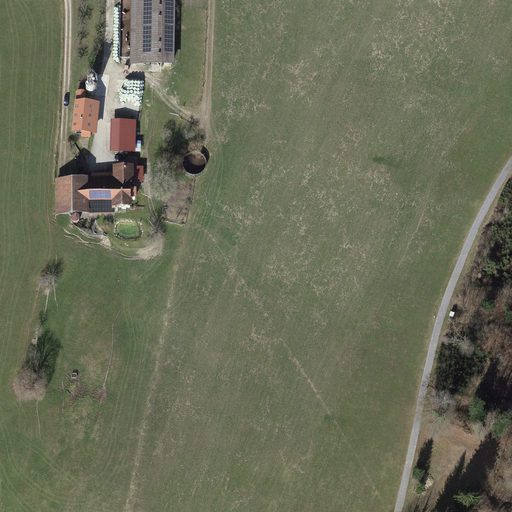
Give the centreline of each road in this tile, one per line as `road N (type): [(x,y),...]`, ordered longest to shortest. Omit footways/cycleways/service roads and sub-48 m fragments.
road 1 (track): [(211,0),(205,120),(179,111),(145,80),(106,70)]
road 2 (track): [(67,0),(63,174)]
